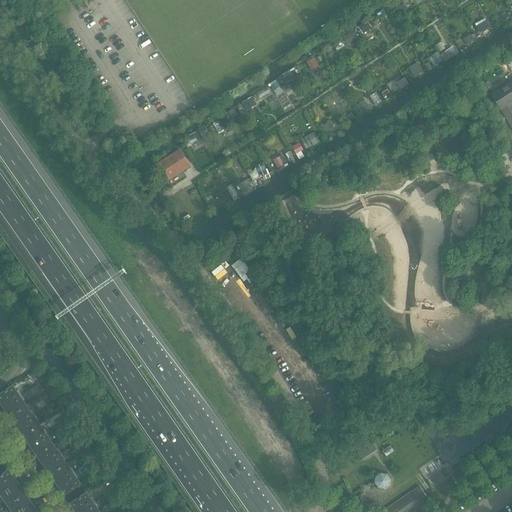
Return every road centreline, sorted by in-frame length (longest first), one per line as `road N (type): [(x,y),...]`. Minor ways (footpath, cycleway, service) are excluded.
road 1 (motorway): [(260,511),(0,133)]
road 2 (unclassified): [(321,511),(313,446),(267,365),(148,210),(116,190),(83,149)]
road 3 (motorway): [(0,190),(222,511)]
